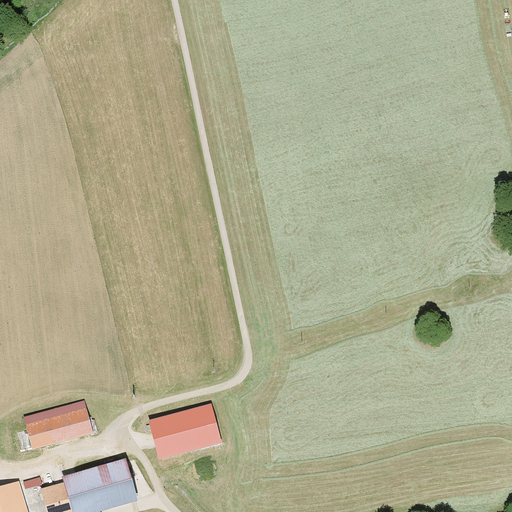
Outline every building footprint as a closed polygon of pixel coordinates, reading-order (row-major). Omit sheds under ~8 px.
[(21,423),(29,451),(90,434),(82,406),(21,423)] [(207,408),(149,424),(159,458),(216,443),(207,408)] [(41,490),(48,511),(79,511),(132,495),(122,463),(41,490)] [(27,487),(43,483),(39,467),(23,470),(27,487)] [(24,511),(16,484),(0,488),(0,511),(24,511)]
